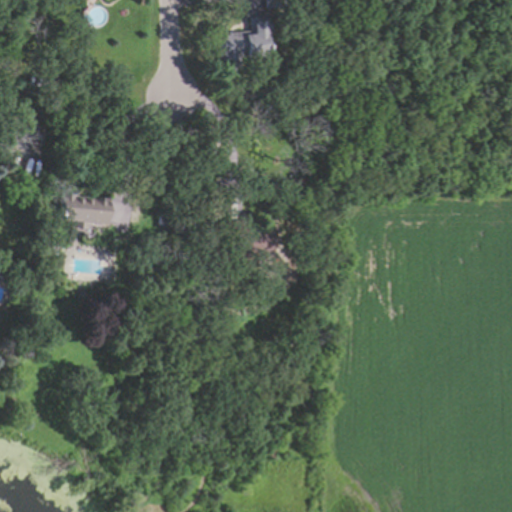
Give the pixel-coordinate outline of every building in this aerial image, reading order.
[(214,32),(247,31),(246,17),(261,16),(263,54),(235,55),(235,68),(221,68),(220,55),(215,55),(214,32)] [(29,47),(26,37),(34,34),(37,44),(29,47)] [(57,90),(48,88),(50,76),(60,78),(57,90)] [(79,229),(63,226),(64,220),(51,218),(55,191),(67,193),(67,191),(105,197),(101,223),(80,220),(79,229)] [(165,226),(150,224),(151,213),(166,214),(165,226)] [(220,260),(219,219),(239,219),(239,223),(253,223),(253,232),(268,232),(268,245),(257,245),(257,259),(220,260)] [(11,304),(0,302),(2,290),(13,292),(11,304)]
